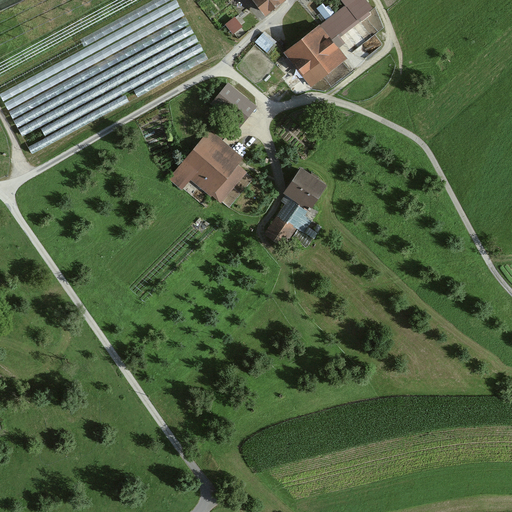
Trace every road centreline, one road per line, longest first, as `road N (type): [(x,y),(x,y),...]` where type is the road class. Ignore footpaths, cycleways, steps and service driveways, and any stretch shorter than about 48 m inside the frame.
road 1 (track): [(5,189),(198,472),(206,498)]
road 2 (track): [(322,98),(424,145),(488,265),(511,293)]
road 3 (track): [(222,66),(5,189)]
